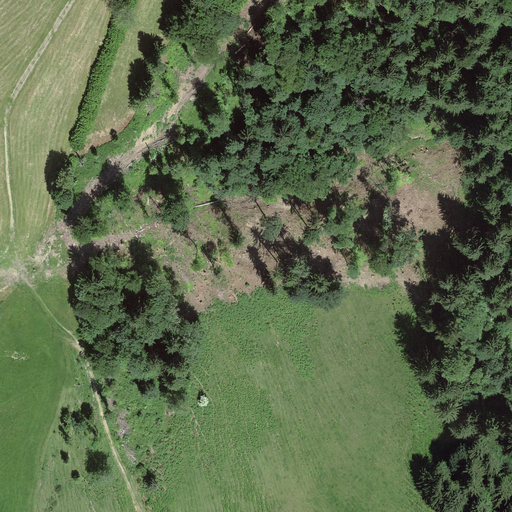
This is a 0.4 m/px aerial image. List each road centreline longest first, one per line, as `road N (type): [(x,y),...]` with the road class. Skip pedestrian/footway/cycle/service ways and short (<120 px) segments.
road 1 (track): [(4,247),(12,216),(7,114),(73,0)]
road 2 (track): [(146,511),(106,430),(82,349),(53,320)]
